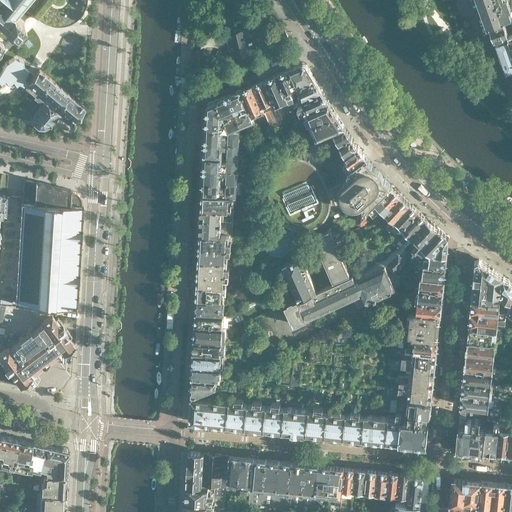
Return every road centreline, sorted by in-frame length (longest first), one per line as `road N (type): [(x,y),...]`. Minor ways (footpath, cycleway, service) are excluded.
road 1 (residential): [(174,431),(193,96),(318,40)]
road 2 (residential): [(174,431),(440,461)]
road 3 (secondary): [(83,429),(100,174)]
road 4 (residential): [(462,220),(440,461)]
road 5 (primary): [(462,220),(396,156),(318,40)]
road 6 (secondary): [(100,174),(112,0)]
